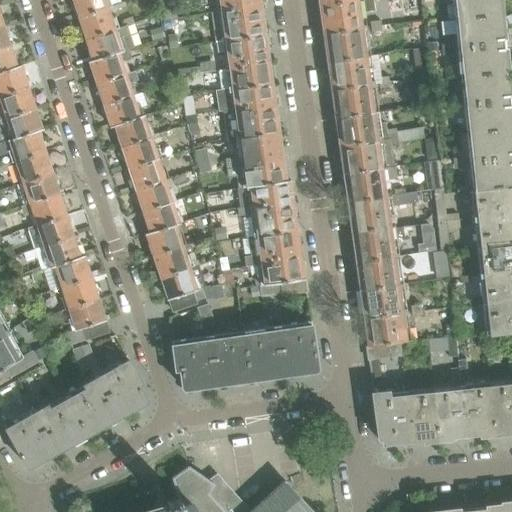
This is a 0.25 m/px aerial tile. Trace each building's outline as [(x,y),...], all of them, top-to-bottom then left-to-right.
[(108,9),(105,0),(72,0),(78,18),(108,9)] [(177,18),(168,0),(157,2),(160,16),(161,20),(177,18)] [(261,9),(260,0),(218,0),(225,40),(265,35),(261,9)] [(365,57),(361,28),(359,14),(374,11),(372,0),(360,0),(320,6),(323,31),(324,38),(327,62),(365,57)] [(501,14),(499,0),(456,0),(458,19),(501,14)] [(114,27),(108,9),(78,18),(86,40),(126,26),(134,24),(132,18),(124,20),(122,25),(114,27)] [(422,21),(421,13),(402,16),(403,24),(422,21)] [(507,71),(502,15),(501,14),(458,19),(465,77),(507,71)] [(163,28),(161,20),(160,16),(152,18),(155,30),(163,28)] [(0,49),(10,46),(3,25),(0,25),(0,49)] [(133,47),(126,26),(86,40),(92,61),(133,47)] [(272,83),(267,49),(265,35),(225,40),(232,89),(272,83)] [(179,47),(178,36),(167,38),(169,49),(179,47)] [(0,71),(17,67),(10,46),(0,49),(0,71)] [(129,73),(126,62),(130,60),(127,50),(133,48),(133,47),(92,61),(89,62),(96,84),(129,73)] [(170,59),(167,49),(167,47),(157,49),(161,61),(170,59)] [(429,77),(425,52),(425,49),(416,50),(419,71),(421,70),(423,78),(429,77)] [(373,112),(369,84),(365,57),(327,62),(329,75),(335,118),(373,112)] [(214,72),(212,63),(200,66),(201,74),(214,72)] [(0,95),(28,87),(20,65),(17,67),(0,71),(0,95)] [(511,129),(511,114),(507,71),(465,77),(471,134),(511,129)] [(136,95),(132,83),(138,81),(135,72),(129,73),(96,84),(103,105),(132,96),(136,95)] [(176,81),(173,72),(160,75),(163,85),(176,81)] [(189,95),(185,79),(177,81),(180,94),(181,98),(189,95)] [(279,132),(272,83),(232,89),(215,91),(218,112),(222,112),(226,141),(239,139),(279,132)] [(35,108),(28,87),(0,95),(0,109),(3,119),(35,108)] [(182,103),(181,98),(180,94),(172,97),(170,100),(172,106),(182,103)] [(140,118),(132,96),(103,105),(110,128),(114,126),(140,118)] [(35,108),(3,119),(0,120),(0,143),(38,131),(42,130),(35,108)] [(391,144),(424,139),(423,130),(423,128),(396,132),(396,133),(387,134),(385,123),(375,125),(373,112),(335,118),(343,173),(381,168),(381,169),(395,167),(391,144)] [(150,137),(144,120),(152,117),(151,114),(140,118),(114,126),(121,147),(150,137)] [(200,132),(197,116),(186,118),(189,134),(200,132)] [(511,186),(511,129),(471,134),(477,190),(511,186)] [(45,152),(38,131),(0,143),(0,149),(2,155),(9,152),(13,163),(45,152)] [(157,159),(153,145),(161,142),(160,138),(167,136),(165,132),(150,137),(121,147),(128,169),(157,159)] [(286,181),(281,147),(279,132),(239,139),(242,158),(225,160),(228,178),(236,177),(238,189),(249,187),(286,181)] [(439,162),(436,137),(424,139),(427,163),(439,162)] [(206,149),(194,151),(199,174),(211,171),(206,149)] [(52,173),(45,152),(13,163),(20,185),(52,173)] [(164,180),(157,159),(128,169),(135,190),(164,180)] [(197,170),(195,160),(187,162),(190,172),(197,170)] [(0,173),(10,170),(9,165),(9,164),(0,166),(0,173)] [(395,167),(381,169),(383,181),(397,179),(395,167)] [(385,197),(381,169),(381,168),(343,173),(352,235),(390,230),(389,225),(387,208),(418,203),(416,193),(385,197)] [(59,194),(52,173),(20,185),(27,205),(59,194)] [(186,181),(184,175),(172,178),(174,185),(186,181)] [(172,202),(164,180),(135,190),(142,212),(172,202)] [(297,230),(290,181),(286,181),(249,187),(251,201),(236,203),(236,209),(237,209),(238,217),(244,216),(245,219),(254,218),(256,236),(297,230)] [(511,215),(511,186),(477,190),(474,190),(477,219),(511,215)] [(66,215),(59,194),(27,205),(34,226),(66,215)] [(179,223),(172,202),(142,212),(149,233),(175,224),(179,223)] [(209,214),(207,206),(198,208),(201,217),(209,214)] [(73,236),(66,215),(34,226),(27,229),(34,250),(73,236)] [(511,215),(477,219),(483,276),(511,272),(511,215)] [(447,232),(447,233),(460,232),(459,221),(446,222),(447,226),(447,232)] [(182,246),(175,224),(149,233),(145,234),(153,257),(182,246)] [(398,285),(394,257),(391,242),(404,240),(403,228),(390,230),(352,235),(360,290),(398,285)] [(304,279),(297,230),(256,236),(248,238),(251,256),(244,258),(245,267),(260,265),(263,285),(268,284),(273,283),(279,283),(304,279)] [(80,257),(73,236),(34,250),(24,253),(26,259),(37,255),(42,270),(80,257)] [(435,251),(433,241),(419,244),(420,253),(435,251)] [(205,264),(203,259),(196,261),(190,244),(182,247),(182,246),(153,257),(160,277),(198,267),(205,264)] [(15,256),(11,246),(5,249),(9,258),(15,256)] [(84,256),(80,257),(42,270),(35,273),(37,279),(54,272),(59,288),(91,277),(84,256)] [(229,271),(227,257),(219,259),(221,272),(229,271)] [(445,275),(444,258),(428,260),(429,276),(445,275)] [(460,277),(459,265),(450,266),(451,278),(460,277)] [(205,288),(198,267),(160,277),(168,300),(169,300),(192,292),(197,291),(200,290),(203,289),(205,288)] [(511,272),(483,276),(489,335),(511,333),(511,332),(511,331),(511,272)] [(98,299),(91,277),(59,288),(66,310),(98,299)] [(306,292),(304,279),(279,283),(280,293),(280,295),(306,292)] [(406,343),(402,313),(398,285),(360,290),(363,315),(364,322),(368,347),(399,343),(399,344),(406,343)] [(206,298),(203,289),(200,290),(197,291),(200,299),(203,299),(206,298)] [(200,299),(197,291),(192,292),(195,301),(200,299)] [(193,302),(195,301),(192,292),(169,300),(172,311),(194,305),(193,302)] [(105,321),(98,299),(66,310),(73,331),(74,331),(81,328),(105,321)] [(436,309),(435,300),(422,301),(423,311),(436,309)] [(212,314),(208,305),(203,306),(206,316),(212,314)] [(206,316),(203,306),(198,308),(201,318),(206,316)] [(454,321),(452,308),(429,311),(431,324),(454,321)] [(86,340),(109,332),(105,321),(81,328),(86,340)] [(473,335),(472,325),(457,327),(458,337),(473,335)] [(7,333),(5,330),(3,326),(0,327),(0,369),(5,367),(11,364),(18,360),(17,359),(3,335),(7,333)] [(317,369),(311,326),(276,331),(276,328),(271,329),(271,332),(242,336),(248,381),(315,371),(317,369)] [(86,340),(81,328),(74,331),(78,343),(86,340)] [(78,343),(74,331),(73,331),(66,333),(70,345),(78,343)] [(248,381),(242,336),(210,341),(210,337),(203,338),(204,342),(172,346),(175,370),(180,370),(182,388),(184,390),(248,381)] [(458,357),(456,337),(447,338),(449,358),(458,357)] [(429,354),(428,340),(417,341),(418,349),(422,349),(422,355),(429,354)] [(401,357),(399,344),(399,343),(368,347),(366,347),(371,381),(381,375),(379,359),(401,357)] [(91,357),(87,345),(80,348),(83,359),(91,357)] [(44,358),(39,348),(32,352),(37,362),(44,358)] [(83,359),(80,348),(72,350),(76,362),(83,359)] [(37,362),(32,352),(25,356),(31,367),(37,364),(38,363),(37,362)] [(31,367),(25,356),(18,360),(24,371),(31,367)] [(96,366),(91,357),(83,359),(89,369),(96,366)] [(468,380),(466,358),(458,359),(459,368),(460,381),(468,380)] [(89,369),(83,359),(76,362),(82,373),(89,369)] [(24,371),(18,360),(11,364),(17,374),(24,371)] [(146,401),(138,385),(141,383),(129,361),(97,378),(94,373),(90,375),(92,379),(80,385),(82,389),(68,397),(66,394),(63,395),(86,436),(146,403),(146,401)] [(17,374),(11,364),(5,367),(11,378),(17,374)] [(0,384),(11,378),(5,367),(0,369),(0,384)] [(460,381),(459,368),(450,369),(451,382),(460,381)] [(511,384),(489,387),(494,434),(508,433),(507,430),(511,429),(511,384)] [(494,434),(489,387),(433,392),(438,440),(451,439),(451,436),(481,433),(481,435),(494,434)] [(40,402),(33,390),(26,394),(32,406),(40,402)] [(438,440),(433,392),(389,397),(389,392),(373,395),(379,440),(380,440),(380,443),(382,443),(424,439),(425,441),(438,440)] [(32,406),(26,394),(18,398),(25,410),(32,406)] [(86,436),(63,395),(60,396),(62,400),(47,408),(45,405),(33,411),(32,408),(28,410),(31,415),(6,429),(27,467),(29,468),(86,436)] [(309,511),(302,503),(294,493),(292,491),(284,484),(285,483),(284,482),(276,490),(267,498),(251,511),(249,511),(244,506),(235,495),(232,498),(214,485),(188,467),(188,468),(172,478),(178,500),(176,500),(176,501),(171,503),(170,502),(166,503),(167,505),(169,511),(164,511),(309,511)]
